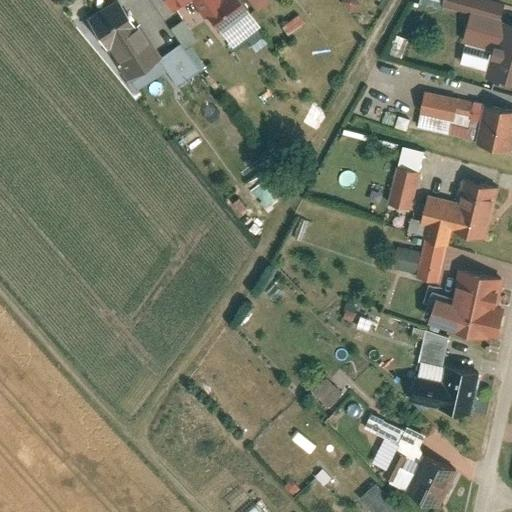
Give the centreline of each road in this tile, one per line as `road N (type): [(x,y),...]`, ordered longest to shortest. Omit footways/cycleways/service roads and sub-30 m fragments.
road 1 (track): [(396,0),(139,443)]
road 2 (track): [(0,284),(202,511)]
road 3 (residential): [(486,495),(511,376)]
